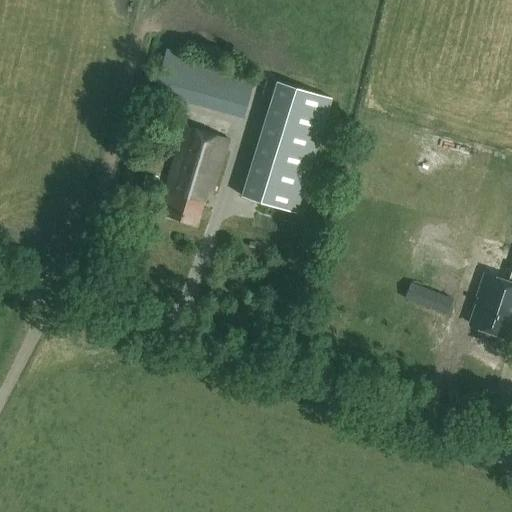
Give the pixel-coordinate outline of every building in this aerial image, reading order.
[(255,74),(186,54),(166,48),(154,93),(242,117),(255,74)] [(331,97),(277,81),(241,196),(296,213),(331,97)] [(206,192),(211,194),(228,139),(185,126),(165,191),(167,192),(160,214),(196,225),(206,192)] [(511,266),(507,281),(485,273),(478,295),(479,295),(470,323),(507,335),(511,320),(511,266)] [(447,314),(453,299),(410,282),(404,298),(447,314)]
